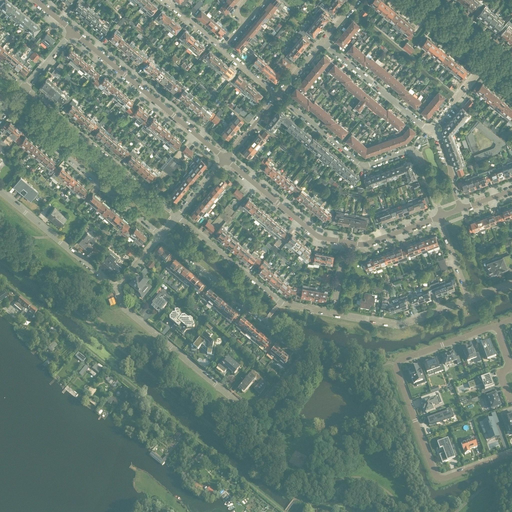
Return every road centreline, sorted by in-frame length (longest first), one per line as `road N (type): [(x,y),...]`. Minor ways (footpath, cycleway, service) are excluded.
road 1 (residential): [(511,452),(442,478),(434,474),(395,368),(496,326)]
road 2 (residential): [(263,406),(303,354),(160,236)]
road 3 (residential): [(177,216),(24,88)]
road 4 (residential): [(72,31),(224,159)]
road 5 (residential): [(160,236),(9,107)]
road 6 (residential): [(263,406),(243,409),(123,306),(117,288)]
road 7 (residential): [(177,216),(280,302),(334,313)]
road 8 (residential): [(278,95),(362,165),(410,151)]
road 9 (residential): [(117,288),(0,191)]
road 10 (residential): [(224,159),(320,237),(346,242)]
road 11 (residential): [(334,313),(399,324),(469,298)]
road 12 (residential): [(429,129),(322,41)]
